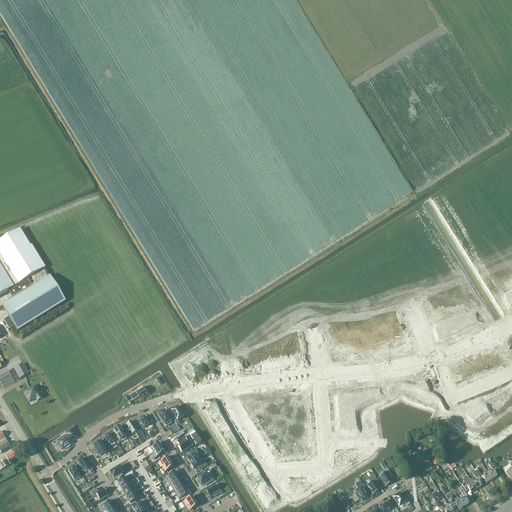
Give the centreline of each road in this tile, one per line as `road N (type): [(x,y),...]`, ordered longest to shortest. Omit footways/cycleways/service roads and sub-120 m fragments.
road 1 (residential): [(323,372),(327,468),(273,474),(230,409),(225,384)]
road 2 (residential): [(145,404),(208,511)]
